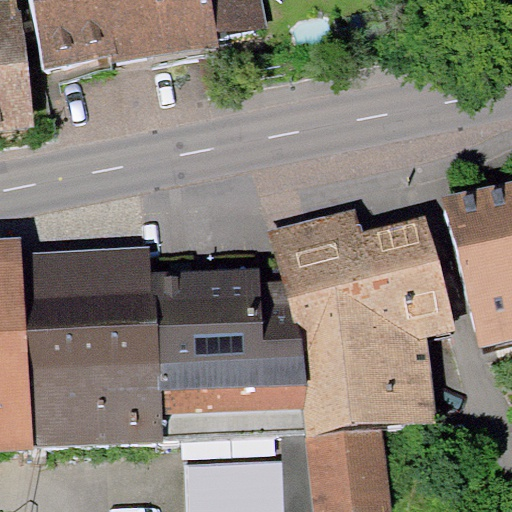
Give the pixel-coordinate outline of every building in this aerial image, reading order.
[(15,0),(22,25),(27,95),(104,83),(102,67),(260,41),(253,0),(15,0)] [(27,95),(22,25),(0,26),(0,159),(32,157),(27,95)] [(511,195),(444,210),(478,368),(511,360),(511,195)] [(353,219),(269,239),(272,279),(275,316),(299,379),(307,511),(383,511),(376,441),(432,435),(426,349),(448,341),(419,228),(355,243),(353,219)] [(0,468),(26,467),(15,265),(13,248),(0,248),(0,468)] [(275,316),(272,279),(155,281),(153,255),(15,265),(26,467),(159,458),(165,511),(307,511),(299,379),(275,316)]
